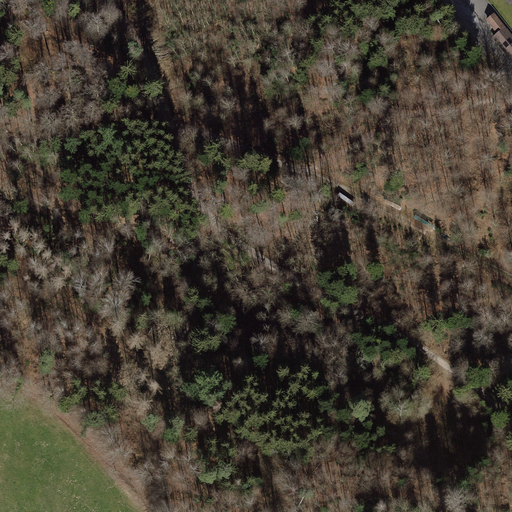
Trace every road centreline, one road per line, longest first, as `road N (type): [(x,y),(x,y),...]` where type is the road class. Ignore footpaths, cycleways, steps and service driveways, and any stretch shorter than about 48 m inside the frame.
road 1 (track): [(105,0),(138,43),(180,125),(298,166),(511,280)]
road 2 (track): [(511,425),(450,369),(237,245),(193,191),(180,125)]
road 3 (track): [(283,511),(266,469),(235,440),(58,303)]
road 4 (track): [(511,98),(390,140),(334,184)]
road 5 (track): [(0,130),(180,125)]
